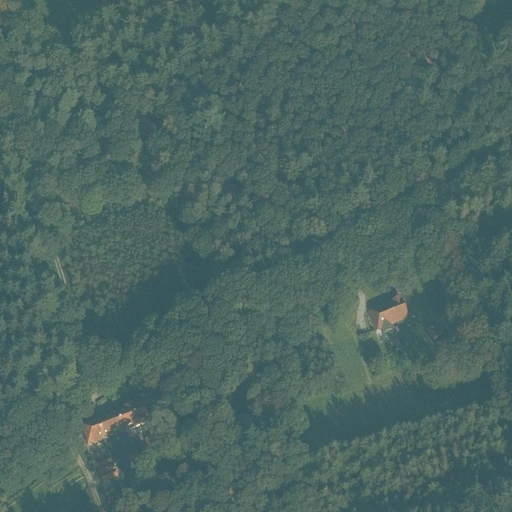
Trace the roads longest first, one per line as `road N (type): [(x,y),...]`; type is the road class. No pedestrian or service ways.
road 1 (track): [(0,2),(331,251)]
road 2 (unclassified): [(0,459),(320,258)]
road 3 (track): [(88,400),(28,173),(0,101)]
road 4 (track): [(320,258),(511,150)]
road 5 (track): [(511,182),(459,213),(511,360)]
road 6 (track): [(130,0),(60,39),(24,135),(0,150)]
